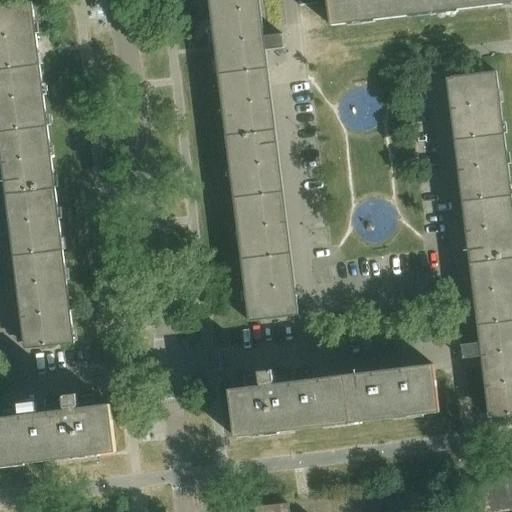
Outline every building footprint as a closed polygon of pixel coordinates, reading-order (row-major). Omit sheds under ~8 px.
[(261,52),(266,51),(284,49),(283,34),(260,37),(254,0),(209,0),(249,322),(294,316),(261,52)] [(511,0),(328,0),(331,27),(511,4),(511,0)] [(0,106),(30,348),(75,343),(33,3),(0,7),(0,106)] [(463,359),(481,358),(487,357),(488,367),(494,417),(511,415),(511,195),(497,72),(452,77),(485,342),(462,345),(463,359)] [(232,395),(231,390),(230,390),(236,438),(440,412),(435,371),(434,364),(433,364),(433,369),(292,387),(290,368),(259,372),(261,391),(232,395)] [(0,423),(0,466),(116,452),(111,404),(109,404),(110,409),(80,413),(78,394),(47,398),(49,417),(0,423)] [(511,511),(511,475),(469,482),(472,503),(477,502),(478,511),(511,511)] [(290,511),(289,503),(256,508),(256,511),(290,511)]
